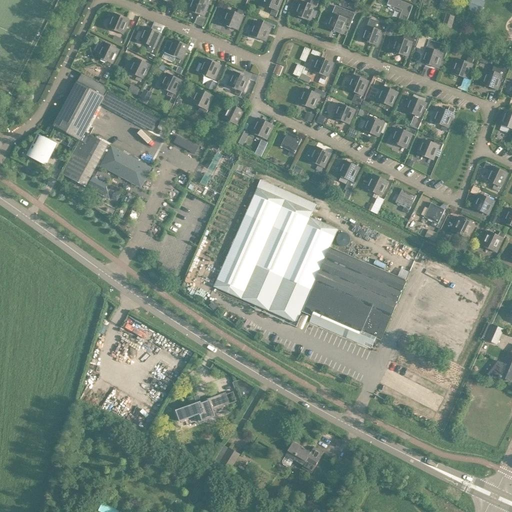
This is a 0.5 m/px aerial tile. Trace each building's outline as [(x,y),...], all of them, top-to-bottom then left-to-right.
[(190,0),(192,1),(188,10),(197,13),(202,15),(207,3),(212,5),(213,0),(190,0)] [(263,0),(262,4),(272,8),(269,14),(275,16),(278,10),(277,9),(280,0),(263,0)] [(318,10),(322,0),(310,0),(309,3),(300,0),(294,14),(309,20),(313,9),(318,10)] [(410,12),(412,5),(399,0),(387,0),(386,4),(410,12)] [(478,0),(470,0),(468,9),(481,13),(485,2),(478,0)] [(326,27),(340,33),(344,25),(348,27),(354,13),(335,5),(326,27)] [(242,15),(243,11),(238,9),(237,12),(228,9),(222,23),(236,29),(242,15)] [(107,27),(122,33),(128,19),(114,12),(107,27)] [(445,13),(441,24),(449,27),(453,15),(445,13)] [(255,20),(250,34),(264,40),(270,26),(274,27),(275,24),(271,22),(266,20),(264,19),(262,23),(255,20)] [(361,40),(376,45),(380,32),(384,34),(387,25),(369,19),(361,40)] [(139,40),(148,45),(147,48),(152,51),(154,47),(160,33),(146,26),(139,40)] [(396,36),(391,51),(406,56),(410,44),(414,45),(415,43),(418,35),(413,33),(405,30),(402,38),(396,36)] [(111,40),(119,44),(121,39),(114,35),(111,40)] [(167,39),(162,50),(164,51),(175,56),(173,60),(178,62),(180,59),(181,59),(187,45),(173,39),(172,41),(167,39)] [(426,47),(421,62),(436,67),(440,57),(444,58),(447,50),(442,48),(439,47),(441,43),(429,39),(426,47)] [(106,60),(104,64),(109,66),(111,62),(111,63),(118,49),(104,42),(103,44),(98,42),(94,50),(99,52),(97,56),(106,60)] [(457,58),(451,73),(466,78),(473,59),(474,55),(468,53),(467,57),(465,61),(457,58)] [(321,74),(320,78),(325,80),(326,76),(332,62),(318,56),(312,70),(321,74)] [(135,79),(140,81),(141,77),(142,78),(149,64),(135,57),(128,71),(137,75),(135,79)] [(199,72),(213,79),(220,64),(205,58),(199,72)] [(481,84),(496,89),(500,78),(504,80),(509,67),(494,62),(491,70),(487,69),(481,84)] [(234,93),(239,95),(241,91),(248,77),(234,71),(227,85),(236,89),(234,93)] [(81,73),(52,125),(80,140),(62,173),(108,198),(109,198),(105,187),(92,180),(93,177),(100,165),(99,165),(109,146),(107,145),(107,143),(84,131),(100,102),(107,90),(108,87),(81,73)] [(166,94),(171,97),(173,93),(174,93),(181,79),(167,73),(160,86),(168,91),(166,94)] [(301,73),(299,78),(306,81),(309,76),(301,73)] [(352,102),(359,105),(362,99),(360,98),(361,95),(367,80),(353,74),(347,88),(356,92),(352,102)] [(209,78),(205,86),(212,90),(216,82),(209,78)] [(131,84),(128,90),(136,94),(139,89),(137,88),(138,87),(131,84)] [(384,107),(389,109),(390,106),(391,106),(397,92),(383,85),(377,100),(385,103),(384,107)] [(205,108),(212,95),(198,88),(191,102),(200,106),(197,111),(205,114),(207,109),(205,108)] [(298,102),(313,108),(318,95),(323,97),(325,92),(315,88),(313,92),(304,88),(298,102)] [(107,90),(100,102),(153,131),(159,118),(107,90)] [(411,96),(405,110),(413,114),(412,118),(409,125),(417,129),(426,109),(423,107),(425,102),(411,96)] [(366,109),(369,103),(362,100),(360,106),(360,107),(366,109)] [(171,103),(166,101),(163,106),(168,109),(171,103)] [(223,117),(237,124),(243,110),(229,103),(223,117)] [(339,103),(333,117),(348,123),(350,117),(353,118),(358,106),(355,105),(350,103),(348,106),(339,103)] [(440,128),(445,130),(454,108),(449,106),(447,110),(438,106),(432,121),(441,125),(440,128)] [(360,107),(357,114),(365,118),(369,110),(366,109),(360,107)] [(511,134),(511,111),(505,109),(500,124),(508,127),(507,132),(511,134)] [(305,111),(302,118),(310,121),(312,114),(305,111)] [(383,121),(384,118),(379,115),(378,119),(369,115),(363,130),(377,136),(383,121)] [(251,131),(265,138),(272,124),(258,118),(251,131)] [(396,127),(390,141),(405,147),(411,133),(413,134),(415,130),(411,129),(406,127),(404,130),(396,127)] [(241,128),(233,143),(242,148),(250,132),(241,128)] [(355,131),(350,129),(347,135),(352,138),(355,131)] [(292,156),(294,152),(301,138),(287,132),(280,146),(289,150),(287,154),(292,156)] [(29,156),(43,163),(53,142),(39,135),(29,156)] [(176,135),(173,142),(194,153),(198,146),(176,135)] [(71,138),(67,145),(72,148),(76,141),(71,138)] [(434,140),(433,142),(423,138),(417,153),(432,159),(436,148),(439,150),(442,143),(434,140)] [(255,153),(261,156),(268,142),(262,139),(255,153)] [(109,146),(99,165),(100,165),(140,187),(151,167),(110,145),(109,146)] [(317,164),(315,168),(320,170),(323,166),(329,153),(315,146),(309,160),(317,164)] [(354,182),(351,181),(358,167),(344,160),(337,174),(341,175),(339,179),(346,183),(343,188),(349,192),(354,182)] [(489,170),(485,179),(486,180),(494,183),(491,188),(497,191),(500,186),(500,187),(506,173),(492,166),(491,165),(489,170)] [(314,172),(311,179),(317,183),(321,175),(314,172)] [(372,196),(377,198),(379,194),(380,195),(387,181),(373,174),(366,188),(374,192),(372,196)] [(301,311),(302,311),(301,313),(306,302),(315,306),(309,321),(370,348),(377,333),(381,335),(406,279),(386,271),(389,265),(356,251),(353,257),(329,246),(337,229),(309,216),(311,211),(312,212),(315,203),(260,179),(213,286),(296,322),(301,311)] [(402,210),(407,212),(409,209),(416,195),(402,188),(395,202),(403,206),(402,210)] [(473,207),(487,214),(493,200),(495,196),(490,194),(488,197),(479,193),(473,207)] [(430,224),(435,227),(437,223),(444,209),(439,206),(430,202),(423,216),(432,220),(430,224)] [(511,208),(509,207),(508,208),(504,206),(500,214),(505,216),(502,221),(511,225),(511,208)] [(452,230),(466,237),(473,223),(459,216),(452,230)] [(438,233),(429,228),(425,236),(434,241),(438,233)] [(481,244),(495,251),(502,237),(503,238),(504,234),(499,231),(497,235),(488,230),(481,244)] [(438,233),(434,241),(439,243),(441,239),(443,236),(438,233)] [(487,322),(481,337),(485,339),(496,344),(502,329),(491,324),(487,322)] [(500,377),(501,377),(510,381),(511,376),(511,349),(510,352),(509,352),(504,363),(497,360),(498,361),(488,373),(497,380),(499,377),(500,377)] [(192,404),(175,410),(179,420),(179,421),(196,415),(198,422),(215,416),(212,409),(229,403),(227,397),(224,398),(223,395),(200,402),(200,401),(196,402),(192,404)] [(313,446),(310,451),(292,441),(284,455),(282,459),(282,462),(283,464),(286,465),(288,465),(290,465),(293,459),(303,465),(301,467),(310,473),(323,452),(313,446)] [(215,459),(220,462),(229,467),(237,453),(223,445),(215,459)] [(307,510),(310,511),(312,511),(317,505),(312,502),(307,510)]
